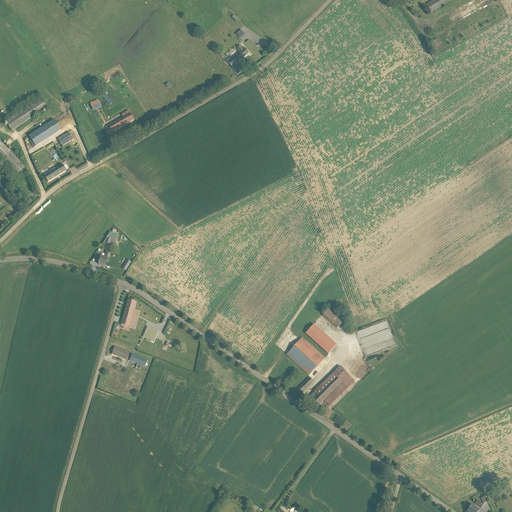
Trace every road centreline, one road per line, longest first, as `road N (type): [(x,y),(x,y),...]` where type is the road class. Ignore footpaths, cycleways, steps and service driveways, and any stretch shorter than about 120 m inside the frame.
road 1 (unclassified): [(331,0),(270,61),(57,186),(0,242)]
road 2 (unclassified): [(123,283),(400,476)]
road 3 (unclassified): [(123,283),(57,511)]
road 4 (unclassified): [(0,260),(63,263),(123,283)]
